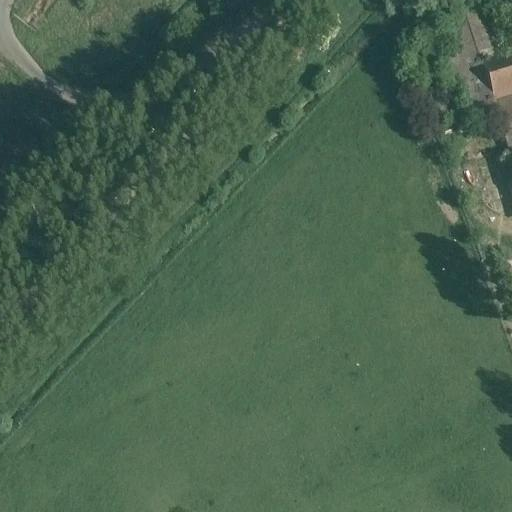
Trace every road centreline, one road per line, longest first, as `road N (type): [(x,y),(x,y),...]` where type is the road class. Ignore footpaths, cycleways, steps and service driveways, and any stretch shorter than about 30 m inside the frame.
road 1 (unclassified): [(0,336),(298,15),(296,0)]
road 2 (unclassified): [(295,0),(170,84),(132,103),(107,104),(44,85),(1,29),(7,0)]
